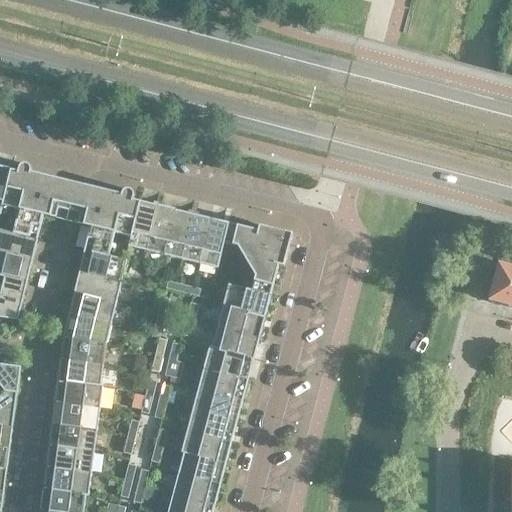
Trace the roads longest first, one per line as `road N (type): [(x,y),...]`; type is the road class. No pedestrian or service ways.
road 1 (residential): [(246,511),(316,234),(305,223),(81,167)]
road 2 (secondary): [(0,61),(511,195)]
road 3 (secondary): [(511,111),(86,0)]
road 4 (residential): [(451,511),(462,377),(485,333),(511,329)]
road 5 (residential): [(44,353),(81,167)]
road 6 (residential): [(24,511),(44,353)]
